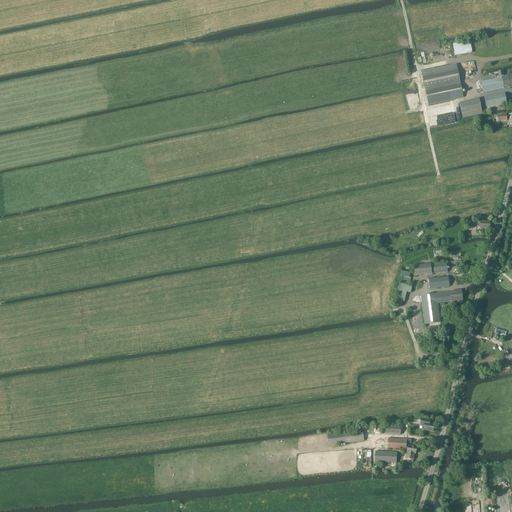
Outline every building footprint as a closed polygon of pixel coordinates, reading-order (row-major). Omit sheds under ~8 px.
[(470,41),(452,44),(454,56),(472,53),(470,41)] [(456,64),(421,72),(423,78),(425,89),(425,90),(460,83),(460,81),(458,70),(456,64)] [(501,78),(481,82),(483,92),(504,88),(511,86),(511,75),(503,77),(503,75),(502,71),(498,71),(499,76),(501,76),(501,78)] [(460,83),(425,90),(428,105),(463,97),(460,83)] [(505,93),(484,98),(486,107),(505,103),(506,103),(507,102),(505,93)] [(479,99),(459,103),(462,118),(482,114),(479,99)] [(480,229),(489,229),(490,221),(480,221),(480,229)] [(447,262),(431,264),(432,274),(444,272),(447,271),(448,272),(447,262)] [(430,264),(413,266),(414,276),(431,274),(430,264)] [(448,277),(428,279),(430,289),(445,287),(449,287),(450,287),(448,277)] [(397,301),(404,302),(406,292),(410,293),(412,286),(401,283),(397,301)] [(462,290),(437,293),(438,303),(450,302),(450,307),(455,306),(454,301),(463,300),(462,290)] [(436,293),(421,295),(425,324),(440,322),(438,303),(436,293)] [(506,331),(496,329),(493,340),(497,341),(500,341),(502,334),(505,335),(506,331)] [(431,420),(422,418),(421,425),(425,426),(424,430),(434,432),(435,424),(430,423),(431,420)] [(399,426),(383,425),(383,434),(400,435),(401,426),(399,426)] [(362,430),(328,435),(329,445),(362,440),(363,440),(364,440),(362,430)] [(388,448),(406,449),(407,439),(388,438),(388,448)] [(408,445),(407,452),(406,458),(414,460),(415,454),(416,454),(417,447),(408,445)] [(363,450),(363,451),(363,466),(371,466),(371,451),(363,450)] [(397,452),(375,451),(375,462),(397,463),(397,452)]
